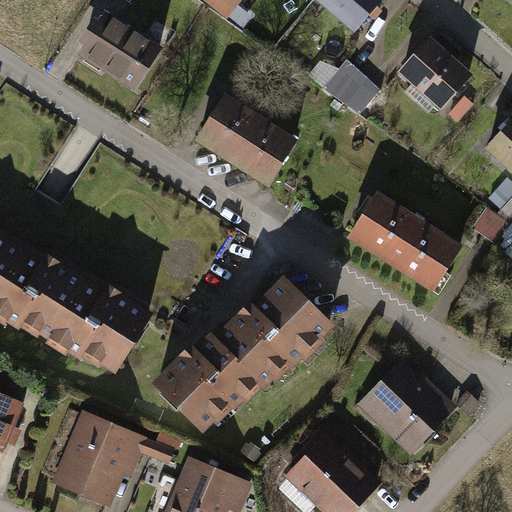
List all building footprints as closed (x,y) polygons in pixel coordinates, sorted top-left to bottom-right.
[(251,0),(204,0),(232,23),(251,0)] [(318,0),(357,34),(387,0),(386,0),(318,0)] [(141,88),(165,50),(109,15),(85,53),(141,88)] [(476,76),(430,39),(401,74),(447,112),(476,76)] [(352,59),(329,85),(362,116),(386,91),(352,59)] [(300,142),(227,96),(201,136),(274,182),(300,142)] [(511,124),(490,148),(511,167),(511,124)] [(511,177),(491,195),(511,217),(511,177)] [(463,245),(379,191),(350,235),(435,289),(463,245)] [(0,311),(118,375),(157,311),(111,282),(108,287),(52,252),(48,257),(0,229),(0,311)] [(295,270),(160,378),(204,433),(339,324),(295,270)] [(415,360),(370,404),(419,453),(464,408),(415,360)] [(0,394),(8,375),(0,371),(0,394)] [(0,396),(0,447),(7,450),(25,406),(0,396)] [(158,440),(89,413),(65,475),(117,496),(137,447),(176,463),(185,440),(162,431),(158,440)] [(382,477),(331,429),(288,474),(328,511),(363,511),(379,497),(382,477)] [(252,478),(194,456),(172,511),(223,511),(227,503),(240,508),(252,478)]
